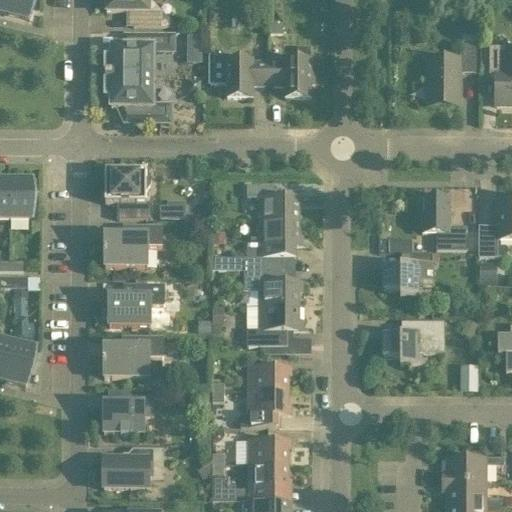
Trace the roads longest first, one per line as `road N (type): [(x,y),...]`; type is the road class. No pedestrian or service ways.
road 1 (residential): [(75,499),(80,149)]
road 2 (residential): [(333,417),(336,149)]
road 3 (residential): [(336,149),(80,149)]
road 4 (residential): [(333,417),(511,419)]
road 5 (residential): [(511,148),(336,149)]
road 6 (residential): [(336,149),(338,0)]
road 7 (residential): [(80,149),(80,0)]
